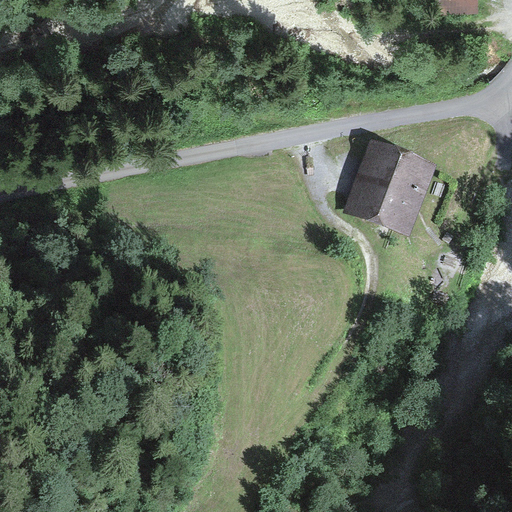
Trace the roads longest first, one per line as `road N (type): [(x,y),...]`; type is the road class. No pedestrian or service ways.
road 1 (unclassified): [(511,83),(472,104),(0,193)]
road 2 (track): [(308,134),(325,206),(369,252),(372,278),(345,354),(288,432)]
